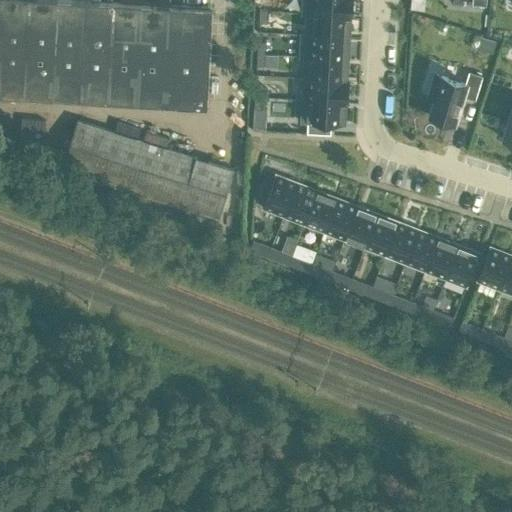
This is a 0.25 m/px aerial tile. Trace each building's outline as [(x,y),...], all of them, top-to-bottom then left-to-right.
[(0,0),(0,94),(207,106),(212,6),(94,0),(0,0)] [(303,0),(302,13),(307,14),(307,13),(350,15),(350,16),(352,16),(353,0),(303,0)] [(260,10),(259,22),(267,23),(268,11),(260,10)] [(350,16),(350,15),(307,13),(307,14),(306,34),(349,37),(350,16)] [(301,34),(300,57),(305,57),(305,56),(348,58),(349,37),(306,34),(301,34)] [(258,41),(257,53),(265,54),(266,42),(258,41)] [(257,53),(256,65),(264,66),(265,54),(257,53)] [(305,57),(304,77),(347,80),(347,79),(348,58),(305,56),(305,57)] [(435,73),(428,96),(435,98),(429,115),(433,116),(443,119),(443,120),(455,123),(458,112),(458,111),(463,96),(475,99),(482,75),(469,71),(466,83),(435,73)] [(349,80),(347,80),(304,77),(303,99),(345,102),(347,102),(349,80)] [(255,84),(255,96),(263,97),(263,85),(255,84)] [(255,96),(254,108),(262,109),(263,97),(255,96)] [(303,99),(301,121),(344,124),(345,102),(303,99)] [(511,107),(503,138),(511,140),(511,107)] [(263,208),(283,216),(296,183),(276,175),(263,208)] [(296,183),(283,216),(304,224),(317,191),(296,183)] [(324,232),(337,198),(317,191),(304,224),(324,232)] [(344,240),(357,206),(337,198),(324,232),(344,240)] [(377,214),(357,206),(344,240),(364,247),(377,214)] [(398,222),(377,214),(364,247),(385,255),(398,222)] [(385,255),(405,263),(418,230),(398,222),(385,255)] [(405,263),(425,271),(438,238),(418,230),(405,263)] [(438,238),(425,271),(446,279),(459,246),(438,238)] [(273,248),(253,240),(250,248),(270,255),(273,248)] [(459,246),(446,279),(466,287),(479,254),(459,246)] [(511,254),(490,246),(478,280),(498,288),(511,254)] [(273,248),(270,255),(290,263),(293,256),(273,248)] [(511,254),(498,288),(511,293),(511,254)] [(293,256),(290,263),(310,271),(313,263),(293,256)] [(313,263),(310,271),(331,279),(333,271),(313,263)] [(333,271),(331,279),(351,286),(353,279),(333,271)] [(353,279),(351,286),(371,294),(374,287),(353,279)] [(374,287),(371,294),(391,302),(394,294),(374,287)] [(394,294),(391,302),(411,310),(414,302),(394,294)] [(414,302),(411,310),(431,317),(434,310),(414,302)] [(434,310),(431,317),(451,325),(454,318),(434,310)] [(482,329),(462,321),(459,328),(479,336),(482,329)] [(482,329),(479,336),(500,344),(502,336),(482,329)] [(511,340),(502,336),(500,344),(511,348),(511,340)]
